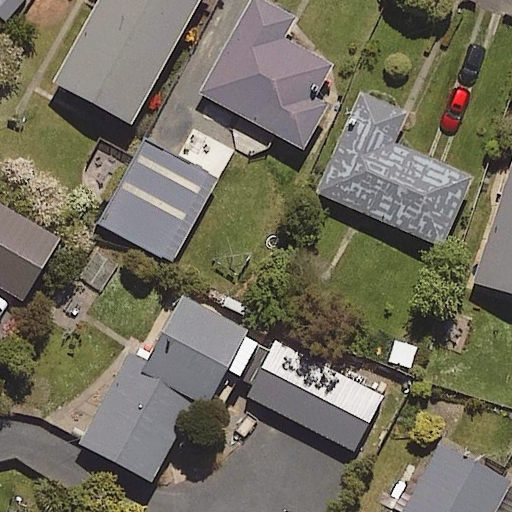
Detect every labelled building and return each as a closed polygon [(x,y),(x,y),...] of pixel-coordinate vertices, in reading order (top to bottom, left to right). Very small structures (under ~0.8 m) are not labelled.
[(194,0),(94,0),(53,74),(129,116),(194,0)] [(291,13),(268,0),(247,0),(198,87),(301,145),(328,97),(314,89),(331,58),(281,30),(291,13)] [(407,108),(359,88),(316,187),(440,241),(470,172),(394,138),(407,108)] [(207,170),(147,139),(103,223),(163,254),(207,170)] [(511,158),(475,274),(511,286),(511,158)] [(259,332),(180,287),(142,353),(129,346),(78,434),(150,475),(196,394),(204,398),(226,359),(239,366),(259,332)] [(511,511),(511,477),(440,438),(399,511),(511,511)]
